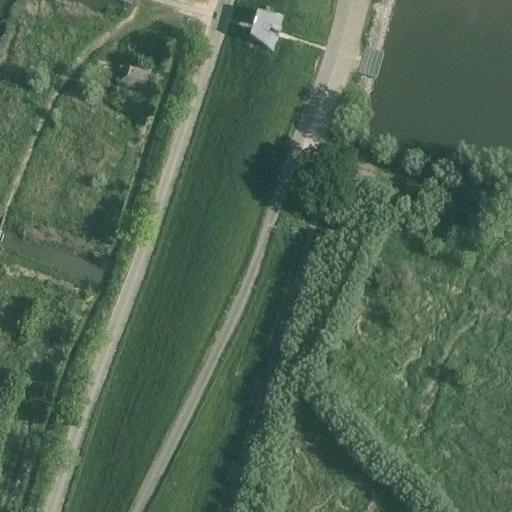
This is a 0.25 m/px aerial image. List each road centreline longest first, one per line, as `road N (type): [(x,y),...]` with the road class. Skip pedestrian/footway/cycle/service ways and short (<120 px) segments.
road 1 (unclassified): [(137,511),(251,278),(343,0)]
road 2 (unclassified): [(53,511),(151,244),(226,0)]
